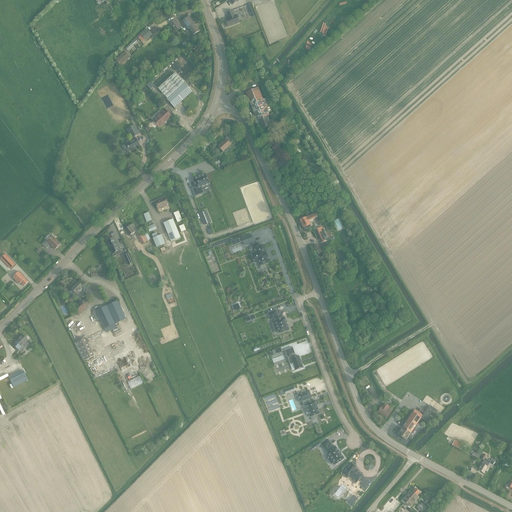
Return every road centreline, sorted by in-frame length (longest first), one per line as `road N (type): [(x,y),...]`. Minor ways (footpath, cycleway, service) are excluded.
road 1 (tertiary): [(0,328),(195,136),(216,102)]
road 2 (unclassified): [(318,292),(241,119),(216,102)]
road 3 (unclassified): [(415,455),(362,412),(318,292)]
road 4 (residential): [(355,441),(297,299),(318,292)]
road 5 (track): [(216,102),(275,75),(337,0)]
